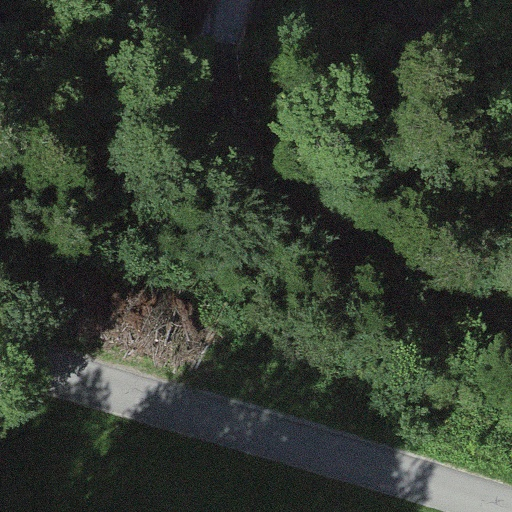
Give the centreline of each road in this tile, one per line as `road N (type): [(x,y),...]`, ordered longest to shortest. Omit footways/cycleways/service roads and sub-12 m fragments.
road 1 (unclassified): [(0,315),(511,495)]
road 2 (track): [(511,334),(309,229),(195,135),(221,0)]
